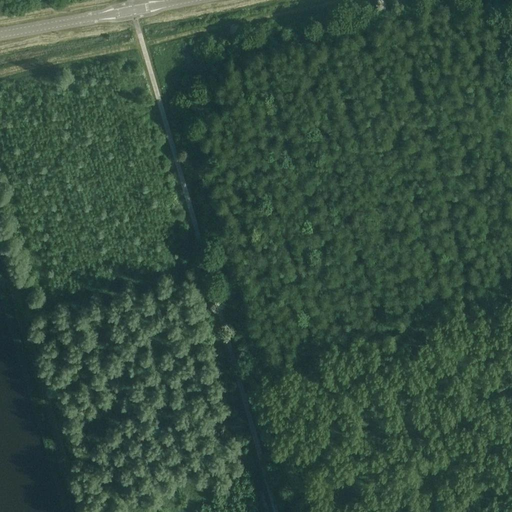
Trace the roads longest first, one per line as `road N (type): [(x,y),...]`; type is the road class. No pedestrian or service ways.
road 1 (track): [(0,73),(341,0)]
road 2 (track): [(0,261),(73,511)]
road 3 (tertiary): [(0,34),(187,0)]
